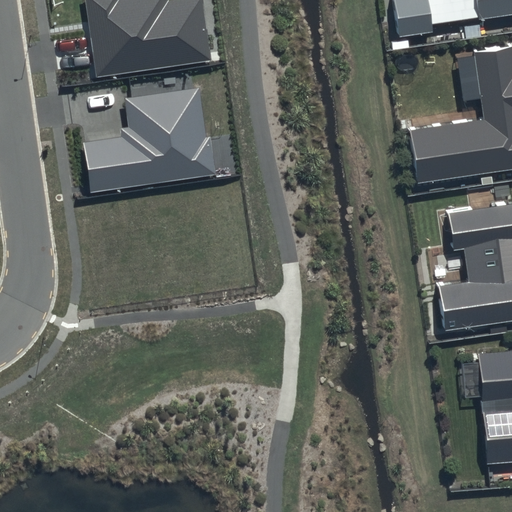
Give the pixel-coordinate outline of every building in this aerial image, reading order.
[(83,0),(94,73),(208,56),(199,0),(83,0)] [(511,0),(388,0),(394,34),(429,28),(427,19),(511,6),(511,0)] [(509,41),(469,46),(478,115),(410,124),(417,174),(511,161),(511,64),(511,65),(509,41)] [(198,84),(123,95),(127,124),(119,125),(120,132),(82,138),(89,188),(214,170),(209,132),(205,133),(198,84)] [(511,196),(442,207),(447,242),(457,241),(462,273),(429,279),(436,328),(511,316),(511,196)] [(511,343),(471,346),(480,459),(511,456),(511,343)]
